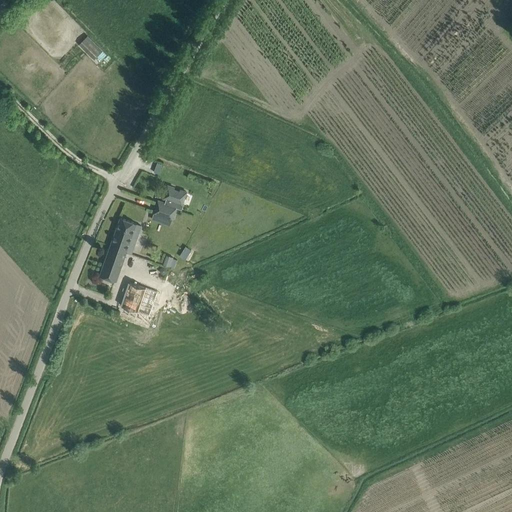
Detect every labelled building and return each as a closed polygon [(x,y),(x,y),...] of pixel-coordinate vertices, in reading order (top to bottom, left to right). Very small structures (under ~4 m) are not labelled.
[(0,5),(0,17),(11,11),(5,2),(0,5)] [(79,44),(94,59),(103,50),(87,35),(79,44)] [(158,201),(153,213),(172,220),(177,208),(174,206),(175,203),(182,205),(187,193),(180,190),(179,191),(174,189),(175,188),(168,186),(163,198),(166,200),(165,203),(158,201)] [(120,217),(110,246),(131,254),(139,233),(134,231),(136,223),(129,221),(120,217)] [(131,254),(110,246),(100,275),(109,279),(116,281),(126,252),(131,254)] [(121,306),(147,315),(155,291),(130,282),(121,306)]
